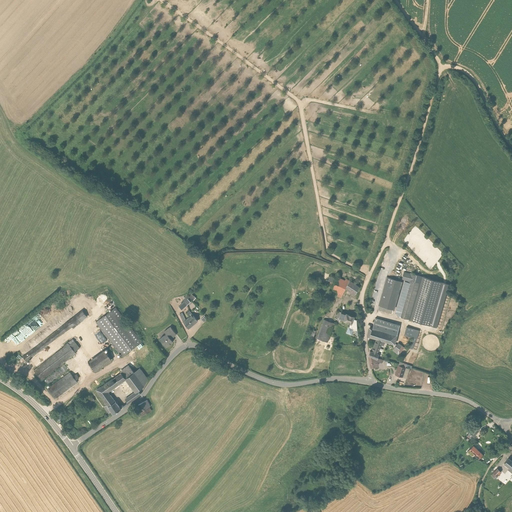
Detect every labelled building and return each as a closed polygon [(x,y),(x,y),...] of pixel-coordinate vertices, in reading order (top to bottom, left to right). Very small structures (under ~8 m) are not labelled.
[(402,279),(408,281),(398,316),(436,327),(449,284),(410,273),(410,274),(404,272),(402,279)] [(345,288),(346,286),(349,280),(346,278),(345,280),(337,277),(336,279),(335,283),(333,288),(332,291),(334,292),(338,293),(342,295),(345,288)] [(394,309),(402,281),(388,277),(380,306),(394,309)] [(355,284),(349,281),(346,286),(345,288),(351,291),(355,294),(359,287),(355,284)] [(182,310),(187,305),(183,300),(181,302),(182,303),(179,306),(182,310)] [(141,342),(138,338),(116,307),(96,322),(122,356),(141,342)] [(88,317),(86,315),(82,310),(54,331),(22,356),(26,361),(72,326),(73,329),(74,328),(74,327),(76,326),(88,317)] [(189,317),(186,319),(189,322),(192,320),(194,323),(198,321),(195,317),(192,314),(189,310),(186,313),(189,317)] [(354,316),(346,313),(341,312),(338,311),(336,317),(339,318),(339,319),(343,321),(351,324),(354,316)] [(183,322),(185,325),(188,329),(194,323),(192,320),(189,322),(186,319),(189,317),(186,319),(182,313),(179,314),(183,322)] [(375,318),(374,322),(372,331),(368,330),(367,336),(377,339),(373,350),(372,352),(370,351),(369,355),(377,357),(379,353),(378,353),(381,345),(384,346),(385,342),(395,344),(398,334),(397,334),(400,325),(375,318)] [(317,338),(328,342),(335,323),(324,319),(317,338)] [(160,339),(163,343),(166,347),(173,342),(170,337),(175,333),(170,326),(164,331),(166,334),(160,339)] [(417,339),(419,330),(406,327),(404,335),(417,339)] [(69,344),(75,352),(80,348),(74,341),(69,344)] [(399,355),(404,347),(398,342),(393,350),(399,355)] [(76,353),(75,352),(69,344),(68,343),(33,370),(41,380),(76,353)] [(104,352),(88,363),(95,373),(112,362),(104,352)] [(377,357),(369,355),(371,367),(379,365),(378,362),(382,363),(384,359),(377,357)] [(127,404),(128,404),(140,394),(138,391),(144,386),(134,372),(128,364),(120,371),(119,369),(111,375),(101,382),(103,384),(96,390),(106,405),(104,407),(106,409),(109,413),(111,411),(113,414),(123,407),(124,407),(127,404)] [(406,368),(398,365),(394,375),(402,377),(406,368)] [(70,372),(50,387),(48,389),(55,399),(59,396),(77,382),(70,372)] [(82,402),(85,408),(95,401),(91,395),(82,402)] [(147,400),(138,405),(141,411),(138,412),(141,417),(152,411),(150,406),(149,404),(147,400)] [(474,436),(476,433),(479,429),(475,426),(474,427),(475,427),(472,431),(470,433),(467,436),(471,439),(474,436)] [(473,445),(469,449),(467,451),(472,456),(474,454),(479,459),(482,455),(473,445)] [(495,480),(496,479),(496,478),(500,474),(499,474),(501,472),(497,469),(494,472),(491,476),(495,480)]
